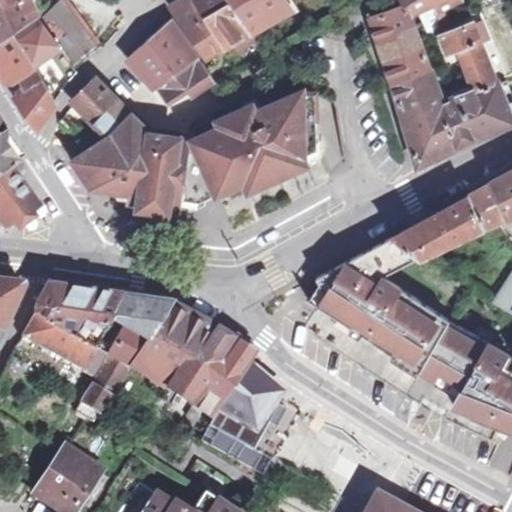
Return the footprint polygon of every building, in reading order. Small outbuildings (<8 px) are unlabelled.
[(0,0),(0,74),(5,82),(33,62),(52,49),(56,54),(62,50),(70,63),(94,47),(70,10),(62,0),(56,0),(49,7),(39,17),(38,15),(30,0),(0,0)] [(187,25),(207,57),(223,48),(249,32),(290,9),(283,0),(182,0),(168,8),(175,17),(182,28),(187,25)] [(433,15),(439,12),(463,0),(462,0),(404,0),(406,4),(386,11),(371,16),(402,117),(417,165),(474,140),(511,124),(511,119),(496,81),(495,81),(472,24),(449,33),(439,37),(446,57),(457,52),(473,90),(459,95),(457,90),(452,92),(454,97),(445,101),(442,102),(410,15),(413,14),(429,6),(433,15)] [(430,16),(439,37),(449,33),(439,12),(433,15),(430,16)] [(128,59),(160,93),(197,59),(171,21),(128,59)] [(62,50),(56,54),(58,64),(68,80),(76,72),(72,67),(70,63),(62,50)] [(197,59),(160,93),(165,98),(208,73),(197,59)] [(54,103),(52,100),(41,78),(35,65),(20,76),(27,88),(22,92),(18,87),(11,92),(14,97),(35,129),(54,103)] [(311,126),(310,96),(298,97),(256,115),(254,110),(219,124),(222,130),(193,143),(153,137),(111,75),(99,86),(119,104),(129,114),(107,134),(111,138),(76,162),(87,179),(103,182),(102,190),(133,195),(182,201),(200,204),(245,184),(304,159),(318,153),(317,126),(311,126)] [(119,104),(99,86),(91,78),(74,100),(91,117),(96,123),(105,132),(107,134),(129,114),(119,104)] [(0,174),(10,167),(22,159),(3,131),(0,125),(0,174)] [(304,159),(245,184),(249,192),(308,168),(304,159)] [(10,167),(0,174),(0,214),(8,226),(13,223),(15,226),(32,214),(30,211),(37,205),(19,180),(10,167)] [(420,257),(421,258),(483,228),(507,216),(511,214),(511,213),(511,171),(491,184),(468,196),(395,236),(420,257)] [(181,210),(182,201),(133,195),(133,204),(181,210)] [(395,236),(333,270),(342,288),(329,295),(322,306),(423,372),(462,395),(480,402),(476,413),(511,427),(511,381),(501,376),(511,358),(511,356),(452,320),(382,277),(420,257),(395,236)] [(142,245),(140,252),(157,255),(158,248),(142,245)] [(313,300),(322,306),(329,295),(342,288),(333,270),(320,278),(323,284),(313,300)] [(511,273),(494,302),(511,312),(511,273)] [(0,330),(1,329),(21,285),(20,283),(0,280),(0,330)] [(270,398),(277,387),(271,382),(278,373),(253,353),(238,342),(211,325),(172,303),(119,295),(66,288),(45,285),(33,305),(35,315),(45,321),(93,346),(98,348),(104,339),(99,336),(109,318),(125,326),(108,354),(130,367),(132,365),(193,404),(196,406),(188,418),(195,422),(206,408),(212,412),(249,432),(270,398)] [(45,321),(35,315),(24,335),(83,369),(85,365),(98,373),(81,403),(101,414),(102,413),(130,367),(108,354),(98,348),(93,346),(45,321)] [(23,363),(9,357),(0,375),(0,376),(15,383),(21,368),(23,363)] [(0,390),(0,409),(1,411),(8,395),(0,390)] [(456,405),(476,413),(480,402),(462,395),(456,405)] [(68,450),(39,494),(68,511),(71,511),(99,472),(68,450)] [(362,489),(351,509),(355,511),(358,511),(365,500),(387,511),(403,511),(400,510),(362,489)] [(233,511),(204,492),(190,511),(189,511),(174,502),(173,504),(156,493),(143,511),(233,511)] [(387,511),(365,500),(358,511),(355,511),(351,509),(349,511),(387,511)]
